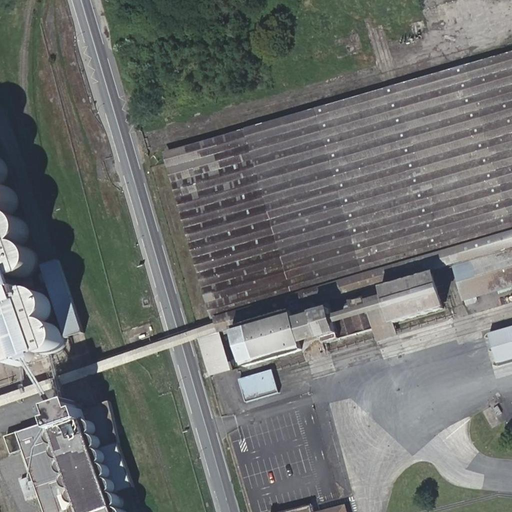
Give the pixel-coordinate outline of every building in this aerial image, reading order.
[(511,53),(170,151),(207,281),(234,273),(243,303),(225,309),(230,324),(220,327),(221,331),(230,328),(234,341),(238,339),(246,365),(443,305),(433,270),(451,264),(462,300),(511,285),(511,268),(506,249),(511,247),(511,53)] [(0,181),(1,182),(3,181),(8,177),(11,173),(12,169),(12,165),(11,160),(8,157),(7,155),(4,153),(1,152),(0,151),(0,181)] [(6,285),(31,277),(31,276),(29,276),(27,277),(25,276),(23,276),(21,275),(19,274),(17,273),(15,272),(14,270),(13,268),(12,267),(12,266),(11,264),(11,262),(11,260),(11,258),(12,255),(13,254),(14,252),(16,250),(17,248),(19,247),(21,246),(21,244),(19,245),(16,245),(14,245),(12,244),(10,244),(8,243),(6,242),(4,240),(3,238),(2,236),(1,234),(0,232),(0,230),(0,228),(0,225),(1,224),(2,221),(3,219),(5,218),(6,216),(8,215),(10,214),(12,213),(11,213),(9,213),(7,214),(5,213),(2,213),(0,212),(0,184),(1,184),(3,183),(1,182),(0,181),(0,232),(0,233),(1,235),(2,237),(2,240),(2,242),(1,244),(0,246),(0,256),(1,257),(3,258),(5,259),(6,260),(8,262),(9,263),(10,265),(11,267),(11,269),(11,272),(11,274),(11,276),(10,278),(9,280),(8,281),(6,283),(5,284),(6,285)] [(9,213),(11,213),(13,212),(15,211),(17,210),(19,207),(20,205),(22,201),(22,196),(21,194),(20,190),(18,188),(17,187),(13,184),(9,183),(7,183),(3,183),(1,184),(0,184),(0,212),(2,213),(5,213),(7,214),(9,213)] [(19,245),(21,244),(23,243),(25,242),(28,239),(30,236),(32,229),(31,225),(31,223),(28,219),(25,216),(23,215),(19,213),(12,213),(10,214),(8,215),(6,216),(5,218),(3,219),(2,221),(1,224),(0,225),(0,228),(0,230),(0,232),(1,234),(2,236),(3,238),(4,240),(6,242),(8,243),(10,244),(12,244),(14,245),(16,245),(19,245)] [(29,276),(31,276),(35,274),(37,273),(40,269),(42,265),(42,263),(42,259),(42,257),(40,253),(39,251),(37,249),(34,247),(32,246),(27,245),(23,246),(21,246),(19,247),(17,248),(16,250),(14,252),(13,254),(12,255),(11,258),(11,260),(11,262),(11,264),(12,266),(12,267),(13,268),(14,270),(15,272),(17,273),(19,274),(21,275),(23,276),(25,276),(27,277),(29,276)] [(0,286),(1,286),(3,285),(5,284),(6,283),(8,281),(9,280),(10,278),(11,276),(11,274),(11,272),(11,269),(11,267),(10,265),(9,263),(8,262),(6,260),(5,259),(3,258),(1,257),(0,256),(0,286)] [(50,272),(68,331),(83,326),(65,266),(50,272)] [(207,281),(220,327),(230,324),(225,309),(243,303),(234,273),(207,281)] [(17,362),(21,363),(25,362),(28,360),(32,358),(34,355),(36,352),(37,348),(37,344),(36,341),(38,346),(41,349),(44,351),(48,352),(51,353),(53,353),(57,352),(60,350),(62,349),(66,344),(67,340),(68,339),(68,334),(67,330),(65,327),(63,324),(59,321),(56,320),(52,319),(48,320),(52,316),(55,312),(56,310),(57,307),(57,302),(55,297),(52,293),(50,291),(48,290),(43,288),(41,288),(36,289),(33,283),(31,277),(6,285),(10,298),(5,300),(2,301),(0,302),(0,326),(0,327),(5,330),(10,331),(13,331),(15,330),(12,332),(9,334),(6,338),(5,341),(4,345),(4,349),(6,353),(7,356),(10,359),(14,361),(17,362)] [(498,362),(511,358),(511,326),(490,332),(498,362)] [(204,336),(215,374),(229,369),(218,332),(204,336)] [(271,369),(246,377),(253,401),(278,393),(271,369)] [(127,505),(95,405),(83,409),(79,397),(57,404),(60,415),(22,427),(23,428),(28,443),(50,511),(106,511),(121,507),(127,505)] [(108,400),(95,405),(127,505),(140,501),(108,400)] [(25,444),(20,429),(11,432),(16,447),(25,444)]
